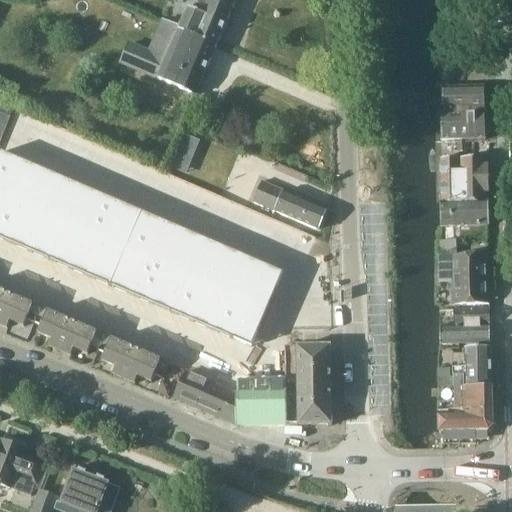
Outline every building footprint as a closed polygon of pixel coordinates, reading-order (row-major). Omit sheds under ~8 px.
[(196,95),(235,0),(198,0),(193,12),(188,10),(179,30),(163,23),(150,54),(129,45),(122,64),(168,84),(164,93),(177,98),(181,89),(196,95)] [(441,141),(485,140),(484,87),(442,88),(443,112),(440,112),(441,141)] [(0,127),(6,130),(11,119),(0,114),(0,127)] [(456,153),(467,153),(466,141),(456,142),(456,153)] [(2,154),(0,158),(0,196),(7,200),(22,163),(2,154)] [(441,204),(487,203),(486,158),(440,159),(441,204)] [(22,163),(7,200),(27,209),(42,172),(22,163)] [(42,172),(27,209),(47,217),(62,180),(42,172)] [(62,180),(47,217),(68,226),(83,189),(62,180)] [(326,209),(261,181),(252,201),(317,230),(326,209)] [(83,189),(68,226),(88,235),(103,198),(83,189)] [(103,198),(88,235),(108,243),(123,206),(103,198)] [(7,200),(0,217),(0,240),(12,246),(27,209),(7,200)] [(459,256),(458,227),(488,226),(487,203),(441,204),(442,227),(440,227),(439,257),(440,284),(452,284),(453,307),(490,306),(489,255),(459,256)] [(123,206),(108,243),(128,252),(143,215),(123,206)] [(27,209),(12,246),(32,254),(47,217),(27,209)] [(143,215),(128,252),(148,261),(163,224),(143,215)] [(47,217),(32,254),(53,263),(68,226),(47,217)] [(163,224),(148,261),(169,269),(184,232),(163,224)] [(68,226),(53,263),(73,272),(88,235),(68,226)] [(184,232),(169,269),(189,278),(204,241),(184,232)] [(88,235),(73,272),(93,281),(108,243),(88,235)] [(204,241),(189,278),(209,287),(224,250),(204,241)] [(108,243),(93,281),(113,289),(128,252),(108,243)] [(224,250),(209,287),(229,296),(244,258),(224,250)] [(128,252),(113,289),(133,298),(148,261),(128,252)] [(244,258),(229,296),(250,304),(265,267),(244,258)] [(148,261),(133,298),(154,307),(169,269),(148,261)] [(265,267),(250,304),(270,313),(285,276),(265,267)] [(169,269),(154,307),(174,315),(189,278),(169,269)] [(189,278),(174,315),(194,324),(209,287),(189,278)] [(209,287),(194,324),(214,333),(229,296),(209,287)] [(0,326),(8,330),(11,323),(20,301),(0,292),(0,326)] [(229,296),(214,333),(234,341),(250,304),(229,296)] [(35,324),(41,310),(20,301),(11,323),(24,329),(28,321),(35,324)] [(250,304),(234,341),(255,350),(270,313),(250,304)] [(52,341),(62,319),(41,310),(35,324),(42,327),(39,335),(52,341)] [(453,327),(440,327),(440,345),(491,344),(491,311),(453,311),(453,327)] [(71,358),(75,350),(84,329),(62,319),(52,341),(49,348),(71,358)] [(98,352),(105,338),(84,329),(75,350),(88,356),(91,349),(98,352)] [(116,369),(125,348),(105,338),(98,352),(106,356),(103,363),(116,369)] [(135,386),(138,379),(148,357),(125,348),(116,369),(113,376),(128,382),(135,386)] [(462,415),(439,415),(440,433),(444,432),(444,445),(478,445),(478,432),(489,431),(491,431),(492,430),(493,429),(493,428),(492,386),(491,348),(465,349),(465,355),(453,355),(452,355),(452,388),(453,410),(455,410),(462,410),(462,415)] [(331,350),(286,351),(286,381),(288,381),(288,389),(335,387),(335,383),(332,381),(331,350)] [(162,381),(169,367),(148,357),(138,379),(152,385),(155,377),(162,381)] [(186,375),(174,402),(236,429),(236,428),(236,396),(186,375)] [(252,381),(236,381),(236,396),(236,428),(236,429),(253,428),(252,381)] [(268,381),(252,381),(253,428),(269,428),(268,381)] [(286,381),(268,381),(269,428),(288,428),(288,389),(288,381),(286,381)] [(163,385),(159,395),(167,399),(170,393),(168,387),(163,385)] [(335,387),(288,389),(288,428),(333,428),(332,392),(335,391),(335,387)] [(0,444),(0,443),(0,486),(31,498),(44,463),(23,455),(25,451),(1,442),(0,444)] [(110,511),(119,489),(108,485),(109,483),(74,470),(62,500),(42,492),(33,511),(57,511),(58,510),(62,511),(110,511)]
